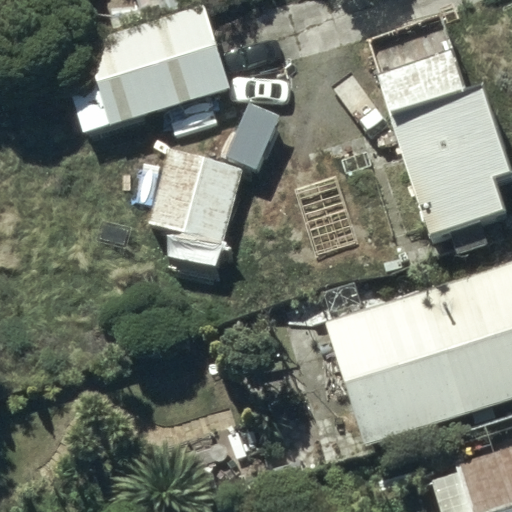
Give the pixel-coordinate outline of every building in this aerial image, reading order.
[(59,55),(80,135),(228,97),(207,16),(59,55)] [(373,90),(422,251),(507,225),(497,192),(511,187),(484,96),(465,102),(442,27),(367,50),(378,88),(373,90)] [(168,154),(146,228),(218,248),(239,174),(168,154)] [(511,264),(322,322),(361,454),(511,408),(511,264)] [(511,511),(511,454),(432,480),(442,511),(511,511)]
